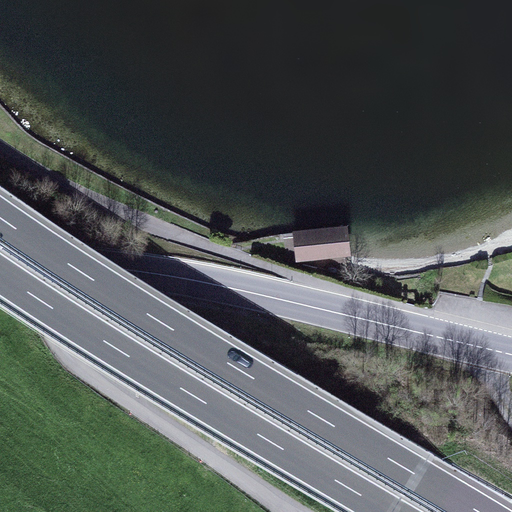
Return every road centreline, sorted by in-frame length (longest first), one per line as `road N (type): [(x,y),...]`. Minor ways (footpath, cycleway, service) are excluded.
road 1 (motorway): [(480,511),(153,317),(0,215)]
road 2 (primary): [(0,253),(205,284),(511,354)]
road 3 (motorway): [(0,275),(385,511)]
road 4 (track): [(285,511),(59,351),(60,261)]
road 5 (unclassified): [(231,255),(131,217),(0,146)]
